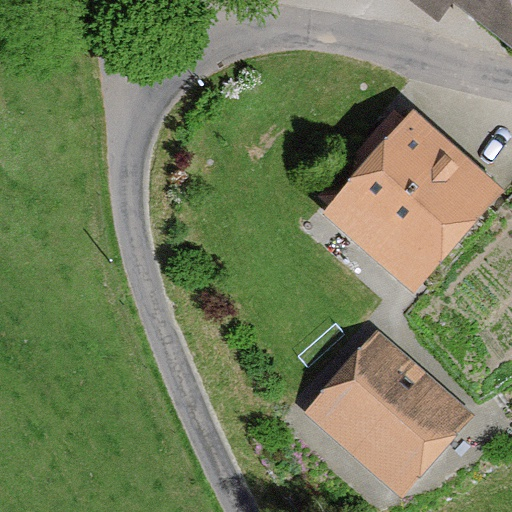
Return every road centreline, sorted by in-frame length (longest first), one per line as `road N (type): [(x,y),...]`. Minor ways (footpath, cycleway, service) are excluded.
road 1 (unclassified): [(131,142),(135,254),(238,511)]
road 2 (unclassified): [(511,76),(298,27)]
road 3 (unclassified): [(228,26),(148,102),(131,142)]
road 4 (residential): [(110,0),(131,142)]
